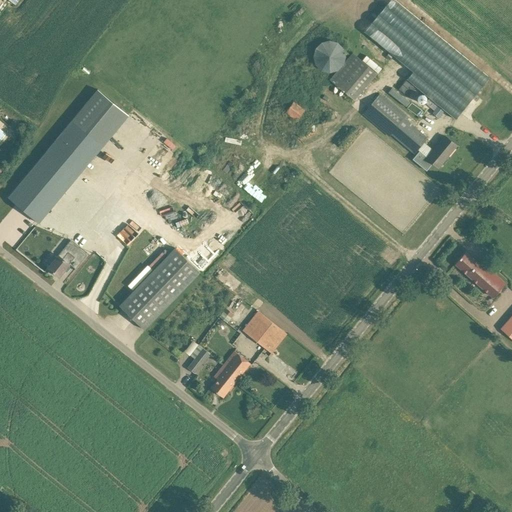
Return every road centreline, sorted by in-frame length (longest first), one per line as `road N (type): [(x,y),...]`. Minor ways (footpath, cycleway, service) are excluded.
road 1 (tertiary): [(257,458),(511,143)]
road 2 (track): [(358,0),(286,52),(260,129),(268,145),(416,261)]
road 3 (unclassified): [(257,458),(0,252)]
